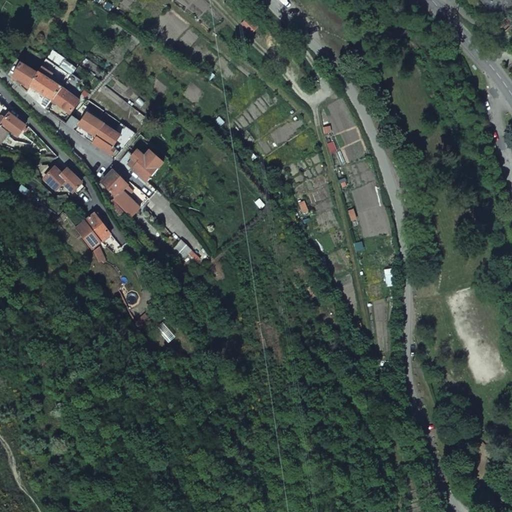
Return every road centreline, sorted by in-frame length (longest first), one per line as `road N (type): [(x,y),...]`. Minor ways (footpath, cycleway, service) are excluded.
road 1 (unclassified): [(453,511),(407,368),(401,225),(376,147),(347,81),(268,0)]
road 2 (residential): [(0,86),(88,183),(126,246)]
road 3 (tertiary): [(427,0),(511,90)]
